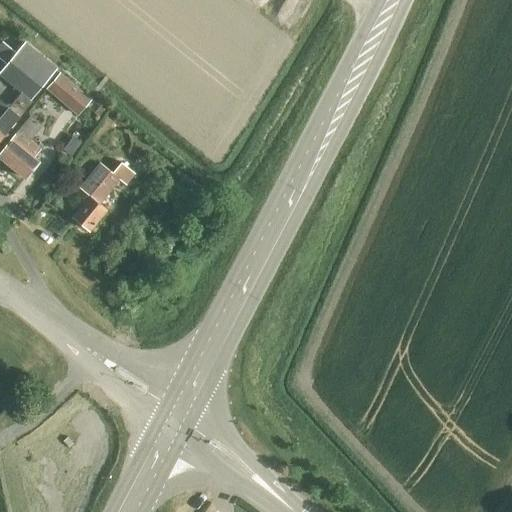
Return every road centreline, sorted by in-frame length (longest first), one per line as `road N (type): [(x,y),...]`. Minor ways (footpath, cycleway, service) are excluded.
road 1 (tertiary): [(178,417),(394,0)]
road 2 (unclassified): [(178,417),(0,286)]
road 3 (unclassified): [(289,511),(178,417)]
